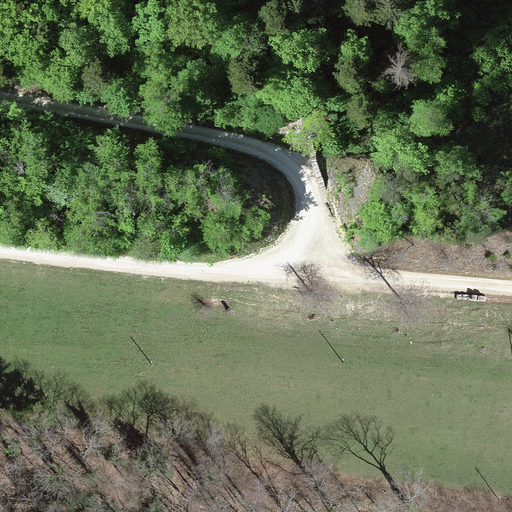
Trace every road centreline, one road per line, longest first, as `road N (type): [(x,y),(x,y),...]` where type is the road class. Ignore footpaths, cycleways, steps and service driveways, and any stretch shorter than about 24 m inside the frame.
road 1 (track): [(307,265),(305,202),(290,161),(225,140),(0,99)]
road 2 (track): [(307,265),(178,271),(0,248)]
road 3 (track): [(511,288),(307,265)]
